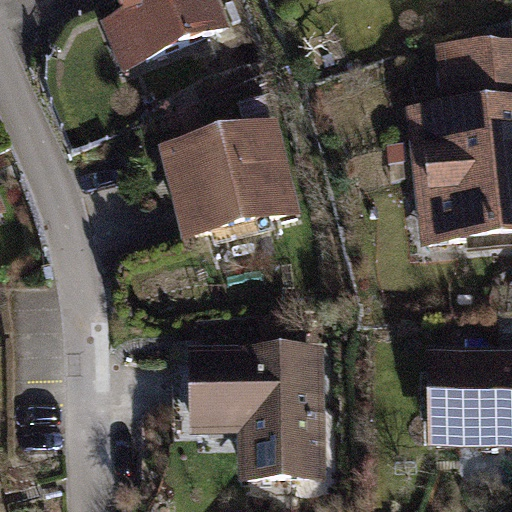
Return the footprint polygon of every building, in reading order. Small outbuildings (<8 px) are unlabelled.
[(229,0),(118,0),(121,6),(98,15),(126,80),(242,31),(229,0)] [(511,48),(439,55),(444,123),(410,126),(420,253),(511,245),(511,48)] [(278,131),(163,156),(182,243),(297,218),(278,131)] [(333,356),(187,355),(187,442),(255,442),(254,482),(333,482),(333,356)] [(511,360),(433,362),(435,456),(511,454),(511,360)]
